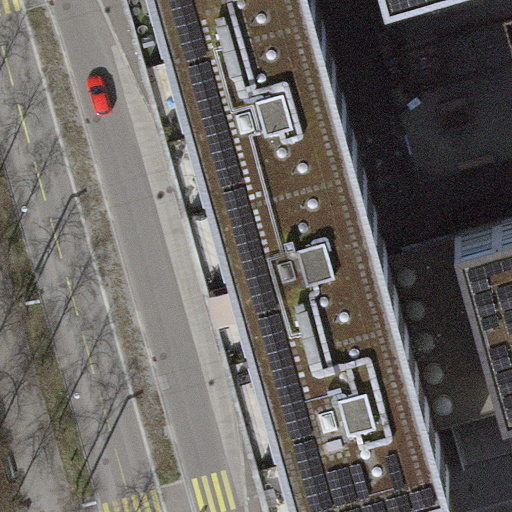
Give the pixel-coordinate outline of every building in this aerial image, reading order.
[(129,0),(140,37),(271,0),(129,0)] [(182,185),(355,136),(317,0),(271,0),(140,37),(161,110),(182,185)] [(203,260),(225,337),(398,288),(388,251),(355,136),(182,185),(203,260)] [(511,216),(454,233),(388,251),(437,425),(511,403),(511,216)] [(398,288),(225,337),(248,421),(264,479),(273,511),(310,511),(450,473),(437,425),(398,288)]
